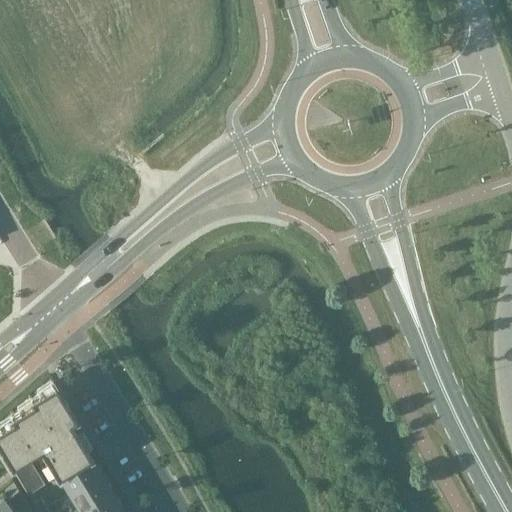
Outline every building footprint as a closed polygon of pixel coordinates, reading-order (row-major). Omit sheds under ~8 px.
[(0,426),(0,449),(27,493),(44,483),(27,456),(39,448),(57,477),(59,475),(90,456),(69,422),(75,418),(54,384),(54,383),(29,398),(32,402),(9,416),(12,419),(0,426)] [(59,475),(69,491),(100,472),(90,456),(59,475)] [(95,497),(109,488),(100,472),(69,491),(72,497),(78,507),(95,497)] [(1,497),(0,497),(0,511),(16,511),(26,503),(17,488),(4,500),(1,497)] [(107,511),(120,505),(115,497),(109,488),(95,497),(78,507),(81,511),(107,511)] [(38,510),(45,505),(40,497),(39,496),(38,497),(32,501),(38,510)]
